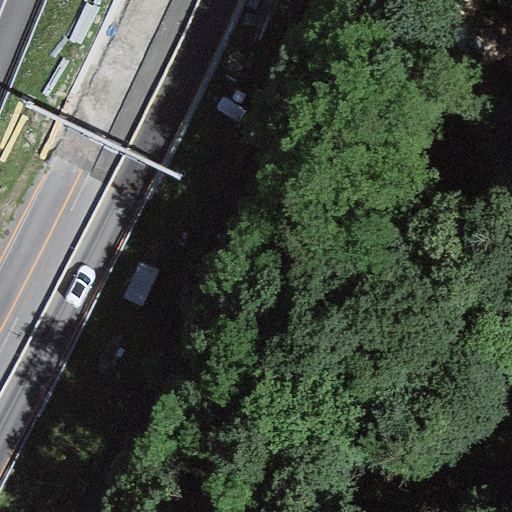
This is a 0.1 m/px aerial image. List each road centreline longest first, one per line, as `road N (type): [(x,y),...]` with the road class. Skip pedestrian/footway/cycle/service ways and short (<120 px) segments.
road 1 (unclassified): [(74,511),(331,0)]
road 2 (motorway): [(0,347),(165,0)]
